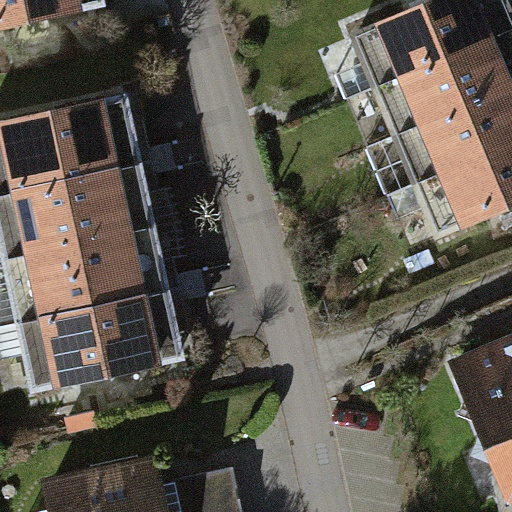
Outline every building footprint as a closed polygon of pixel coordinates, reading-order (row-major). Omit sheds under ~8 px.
[(0,0),(0,46),(73,36),(67,0),(0,0)] [(511,107),(469,0),(362,43),(447,256),(511,229),(511,107)] [(117,118),(0,137),(0,222),(31,407),(161,386),(117,118)] [(511,511),(511,334),(440,364),(501,511),(511,511)] [(166,511),(159,469),(48,489),(52,511),(166,511)]
